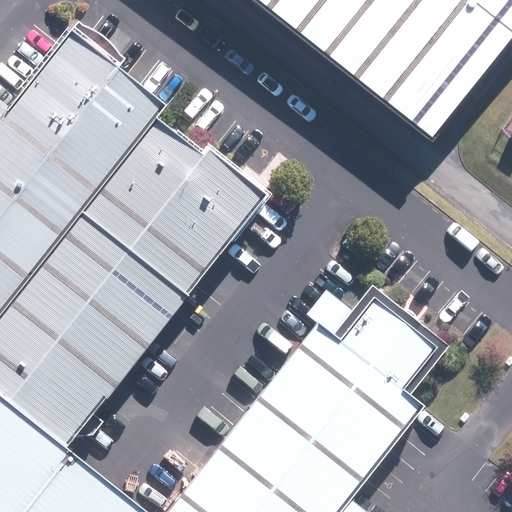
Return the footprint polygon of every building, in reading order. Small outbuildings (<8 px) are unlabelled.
[(511,0),(248,0),(427,141),(511,34),(511,0)] [(0,330),(166,120),(74,49),(0,143),(0,330)] [(273,202),(166,120),(0,330),(0,400),(2,403),(73,457),(273,202)] [(174,511),(345,511),(468,355),(362,273),(174,511)] [(133,511),(0,407),(0,511),(133,511)]
